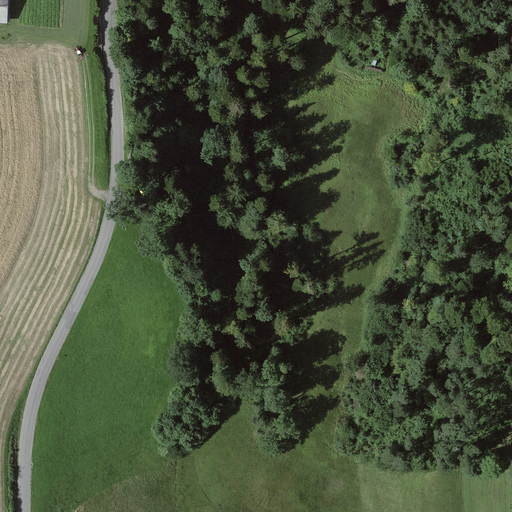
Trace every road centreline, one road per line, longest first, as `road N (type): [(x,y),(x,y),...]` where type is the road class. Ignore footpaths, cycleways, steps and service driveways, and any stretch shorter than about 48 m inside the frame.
road 1 (tertiary): [(111,0),(118,163),(112,213),(34,399),(24,511)]
road 2 (track): [(114,197),(91,179),(78,47),(55,31),(0,29)]
